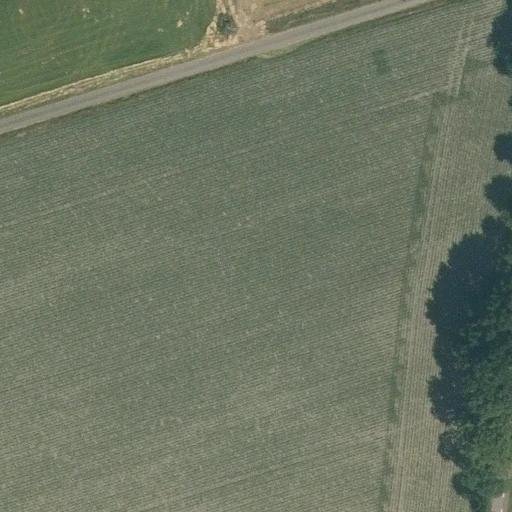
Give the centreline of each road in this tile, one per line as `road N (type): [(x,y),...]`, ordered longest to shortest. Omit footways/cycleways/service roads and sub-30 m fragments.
road 1 (unclassified): [(0,126),(405,0)]
road 2 (tertiary): [(495,511),(511,384)]
